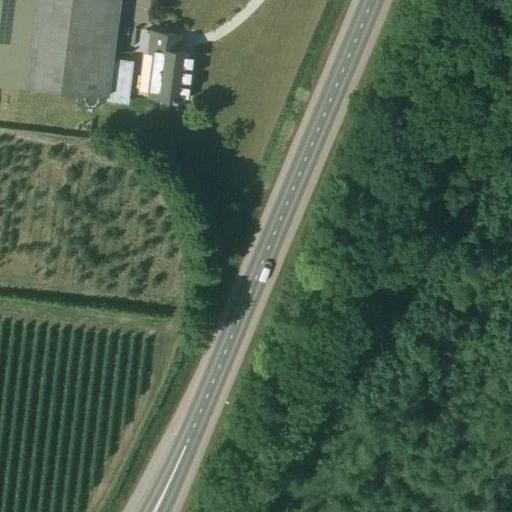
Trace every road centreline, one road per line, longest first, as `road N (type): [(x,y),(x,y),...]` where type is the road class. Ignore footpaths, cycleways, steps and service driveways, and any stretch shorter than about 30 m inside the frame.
road 1 (track): [(511,74),(341,277),(284,375),(224,511)]
road 2 (secondary): [(174,473),(370,0)]
